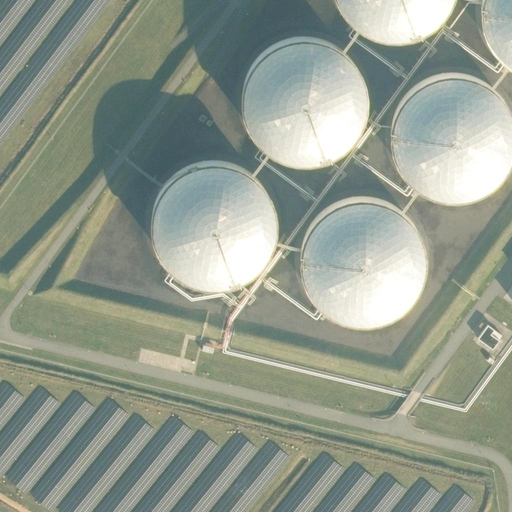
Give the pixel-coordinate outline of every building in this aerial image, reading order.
[(341,0),(344,4),(350,14),(358,22),(368,28),(378,32),(389,35),(401,35),(412,34),(422,30),(432,25),(441,17),(448,9),(453,0),(341,0)] [(511,0),(484,0),(484,5),(484,16),(487,27),(491,37),(497,47),(505,55),(511,59),(511,0)] [(261,53),(253,62),(247,72),(243,83),(241,94),(241,106),(244,117),(249,128),(255,137),(263,146),(273,152),(284,157),(295,159),(307,159),(319,157),(329,153),(339,147),(348,139),(355,130),(360,119),(363,108),(364,97),(362,85),(359,74),(353,64),(346,55),(337,47),(326,42),(315,38),(304,37),(292,38),(281,41),(270,46),(261,53)] [(414,83),(405,91),(398,100),(392,110),(389,121),(388,133),(389,145),(392,156),(397,166),(405,175),(413,183),(423,189),(434,193),(446,195),(458,194),(469,191),(480,187),(489,180),(497,172),(504,162),(508,151),(510,140),(511,128),(508,116),(504,106),(498,96),(490,87),(480,80),(470,76),(458,73),(447,72),(435,74),(424,77),(414,83)] [(174,170),(166,178),(159,187),(154,197),(150,208),(149,219),(150,230),(153,241),(158,251),(165,261),(173,268),(182,274),(193,279),(204,281),(215,281),(227,279),(237,275),(247,269),(255,262),(262,253),(268,243),(271,232),(272,221),(271,210),(268,199),(263,188),(257,179),(248,172),(239,165),(228,161),(217,159),(206,159),(195,161),(184,165),(174,170)] [(322,207),(314,215),(307,224),(302,234),(299,245),(298,256),(299,267),(302,278),(307,288),(314,297),(322,305),(332,311),(342,315),(353,317),(365,317),(376,315),(387,311),(396,305),(405,297),(411,288),(416,278),(420,267),(421,256),(420,245),(416,234),(411,224),(405,215),(396,207),(387,201),(376,197),(365,195),(354,195),(342,197),(332,201),(322,207)] [(477,337),(492,348),(498,339),(490,333),(494,328),(487,324),(477,337)]
